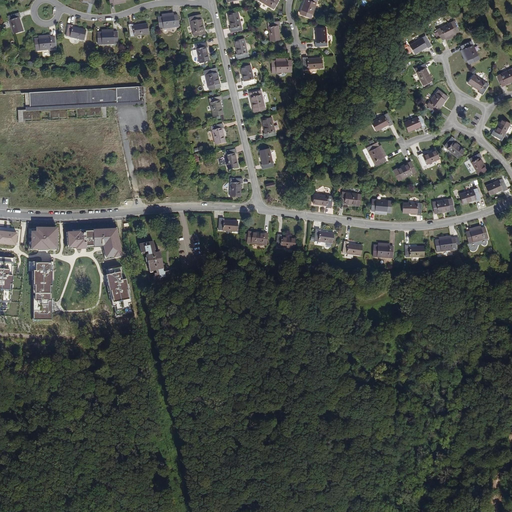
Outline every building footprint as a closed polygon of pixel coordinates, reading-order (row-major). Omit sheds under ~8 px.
[(310,17),(318,0),(304,0),(301,8),(302,8),(300,12),(310,17)] [(229,29),(241,26),(238,8),(228,10),(231,24),(228,24),(229,29)] [(21,17),(24,17),(23,12),(10,15),(14,33),(24,31),(21,17)] [(161,26),(180,23),(178,12),(174,13),(162,15),(159,16),(161,26)] [(202,16),(201,17),(200,12),(189,15),(193,35),(205,32),(204,28),(205,28),(202,16)] [(279,24),(282,24),(281,19),(269,21),(271,40),(280,39),(279,24)] [(457,34),(460,32),(455,21),(438,30),(443,41),(447,39),(457,34)] [(131,36),(149,32),(147,22),(133,25),(133,23),(129,23),(131,36)] [(75,26),(75,24),(71,23),(68,35),(86,39),(89,29),(75,26)] [(315,47),(327,47),(326,27),(316,28),(317,42),(314,42),(315,47)] [(99,44),(119,43),(118,31),(115,31),(103,32),(98,32),(99,44)] [(37,49),(57,47),(56,35),(52,36),(40,37),(36,38),(37,49)] [(235,56),(247,53),(243,35),(234,37),(236,51),(234,51),(235,56)] [(430,50),(433,48),(427,37),(411,46),(416,55),(429,48),(430,50)] [(205,45),(208,45),(207,40),(195,43),(199,61),(208,59),(205,45)] [(472,65),(481,60),(473,43),(463,48),(465,52),(470,61),(472,65)] [(321,67),(321,57),(307,58),(307,55),(302,55),(303,68),(321,67)] [(271,70),(291,70),(291,59),(287,59),(275,59),(271,59),(271,70)] [(241,83),(253,80),(250,62),(240,64),(242,77),(240,78),(241,83)] [(427,69),(429,68),(427,63),(416,70),(424,85),(433,80),(427,69)] [(217,70),(215,71),(214,66),(203,69),(208,88),(219,86),(218,81),(219,81),(217,70)] [(511,70),(498,77),(503,88),(506,86),(507,87),(511,84),(511,70)] [(484,96),(491,85),(474,76),(469,85),(481,92),(480,94),(484,96)] [(141,97),(146,97),(145,86),(128,87),(75,90),(30,93),(31,109),(27,110),(23,110),(24,119),(43,118),(43,111),(51,111),(51,117),(69,117),(69,110),(78,109),(78,116),(103,114),(102,110),(105,109),(104,106),(102,106),(102,104),(107,104),(112,103),(141,102),(141,97)] [(252,109),(264,106),(260,87),(248,90),(249,94),(248,94),(250,105),(251,105),(252,109)] [(445,101),(448,98),(439,91),(428,107),(437,114),(439,111),(440,111),(447,102),(445,101)] [(218,99),(221,98),(220,94),(208,97),(212,115),(221,113),(218,99)] [(260,135),(273,132),(269,114),(259,116),(261,130),(259,130),(260,135)] [(390,128),(394,125),(389,114),(373,122),(377,131),(389,125),(390,128)] [(422,131),(426,129),(422,118),(404,125),(408,134),(421,129),(422,131)] [(502,141),(511,125),(502,120),(495,131),(493,130),(490,135),(502,141)] [(219,126),(221,126),(220,121),(208,124),(212,142),(222,140),(219,126)] [(455,142),(456,140),(453,137),(445,147),(459,159),(465,152),(455,142)] [(383,158),(378,147),(377,143),(366,148),(374,166),(385,161),(383,158)] [(231,150),(234,150),(233,145),(221,148),(224,167),(234,165),(231,150)] [(258,166),(270,163),(266,145),(257,147),(260,161),(257,162),(258,166)] [(423,167),(440,160),(436,151),(423,156),(422,154),(418,156),(423,167)] [(482,158),(484,157),(481,153),(470,159),(479,175),(488,171),(482,158)] [(397,182),(415,174),(410,164),(406,166),(406,165),(395,169),(396,171),(392,172),(397,182)] [(239,181),(239,177),(227,176),(225,194),(235,195),(236,181),(239,181)] [(266,181),(268,189),(278,186),(276,179),(266,181)] [(505,194),(509,192),(504,180),(487,188),(491,197),(504,192),(505,194)] [(477,203),(482,202),(478,190),(461,196),(463,205),(476,201),(477,203)] [(360,206),(362,195),(342,192),(341,202),(345,203),(345,204),(356,206),(356,205),(360,206)] [(333,209),(335,197),(316,194),(314,204),(329,206),(328,209),(333,209)] [(0,205),(10,206),(10,198),(0,197),(0,205)] [(450,211),(454,210),(452,199),(432,202),(434,213),(438,213),(438,214),(450,212),(450,211)] [(391,213),(392,202),(372,200),(371,211),(376,212),(387,213),(391,213)] [(419,216),(423,216),(423,203),(404,204),(403,213),(419,213),(419,216)] [(224,220),(224,217),(220,217),(219,230),(238,231),(239,221),(224,220)] [(123,266),(116,225),(99,227),(102,251),(105,268),(123,266)] [(327,227),(327,225),(323,225),(321,237),(340,239),(341,229),(327,227)] [(99,227),(67,229),(67,253),(102,251),(99,227)] [(58,228),(32,228),(32,251),(56,252),(59,247),(58,228)] [(19,232),(0,230),(0,246),(18,248),(19,232)] [(263,234),(264,233),(253,231),(252,233),(249,232),(247,244),(266,246),(268,235),(263,234)] [(471,245),(490,241),(488,231),(484,232),(484,231),(473,233),(473,234),(469,235),(471,245)] [(281,238),(281,235),(277,235),(275,247),(292,250),(294,240),(281,238)] [(354,239),(354,236),(350,236),(348,248),(366,251),(368,241),(354,239)] [(455,239),(451,239),(440,240),(440,241),(436,241),(437,252),(456,250),(455,239)] [(393,243),(382,242),(379,241),(377,253),(395,255),(397,244),(393,243)] [(414,246),(414,243),(409,243),(408,255),(427,257),(428,246),(414,246)] [(155,252),(154,252),(153,249),(136,252),(138,260),(144,258),(145,262),(143,262),(146,279),(152,278),(153,280),(150,281),(152,289),(166,286),(164,277),(163,277),(162,271),(161,271),(158,259),(157,259),(155,252)] [(16,258),(0,256),(0,309),(11,310),(16,258)] [(53,263),(33,263),(34,270),(34,292),(52,294),(53,263)] [(129,293),(123,266),(105,268),(110,298),(129,293)] [(34,292),(36,319),(52,320),(52,294),(34,292)]
